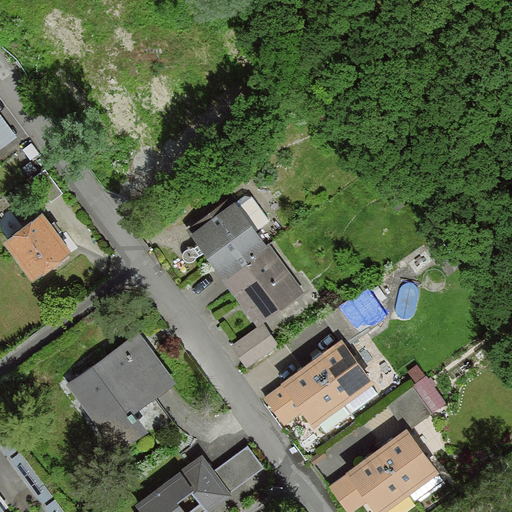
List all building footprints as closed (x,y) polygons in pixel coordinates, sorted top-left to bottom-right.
[(0,147),(1,149),(22,131),(0,102),(0,147)] [(226,277),(269,246),(259,231),(271,221),(253,195),(245,194),(193,233),(226,277)] [(35,275),(69,249),(43,214),(9,239),(35,275)] [(259,324),(303,290),(269,246),(226,277),(259,324)] [(344,342),(369,325),(351,299),(326,316),(333,326),(344,342)] [(265,325),(235,346),(248,364),(277,343),(265,325)] [(132,411),(174,382),(140,334),(70,383),(118,451),(146,431),(132,411)] [(344,342),(316,362),(345,402),(373,382),(344,342)] [(345,402),(316,362),(287,382),(317,423),(345,402)] [(415,386),(389,405),(398,417),(409,431),(434,412),(415,386)] [(409,431),(378,452),(407,492),(437,470),(409,431)] [(199,449),(135,498),(146,511),(195,511),(229,488),(199,449)] [(407,492),(378,452),(353,470),(382,510),(407,492)]
